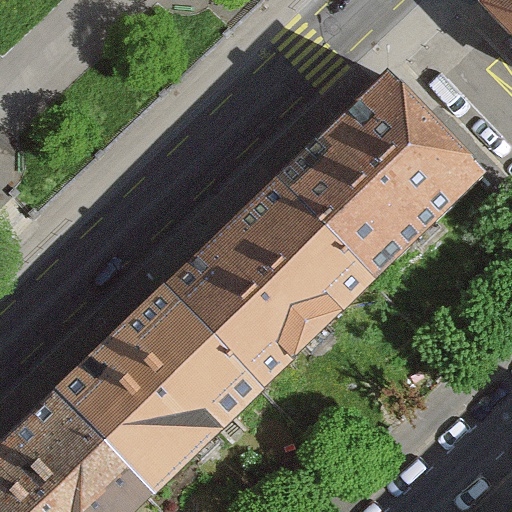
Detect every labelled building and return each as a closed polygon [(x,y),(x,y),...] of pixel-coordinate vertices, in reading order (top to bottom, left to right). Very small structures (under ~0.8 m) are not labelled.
[(511,0),(477,0),(511,37),(511,0)] [(276,189),(370,289),(481,183),(387,85),(276,189)] [(259,395),(370,289),(276,189),(163,295),(259,395)] [(50,405),(145,504),(259,395),(163,295),(50,405)] [(136,511),(145,504),(50,405),(0,452),(0,511),(136,511)]
